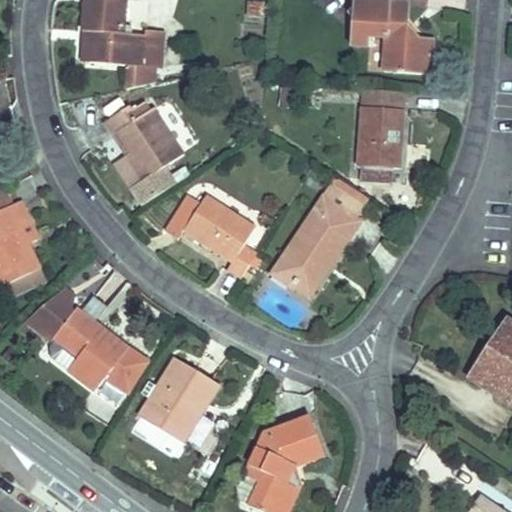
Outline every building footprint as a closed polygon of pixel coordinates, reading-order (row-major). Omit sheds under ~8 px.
[(126,0),(85,0),(83,32),(93,33),(90,63),(128,67),(157,69),(161,69),(164,32),(146,31),(145,36),(131,35),(132,27),(124,27),(126,0)] [(264,4),(249,2),(248,16),(262,17),(264,4)] [(384,72),(421,75),(422,59),(431,59),(432,40),(420,39),(408,25),(409,6),(353,2),(353,9),(347,14),(352,20),(350,46),(369,47),(369,36),(386,38),(384,72)] [(93,33),(83,32),(80,62),(90,63),(93,33)] [(422,59),(421,75),(430,75),(431,59),(422,59)] [(157,69),(128,67),(126,90),(144,86),(145,74),(156,75),(157,69)] [(155,84),(156,75),(145,74),(144,86),(155,84)] [(401,170),(406,94),(362,91),(357,167),(361,167),(360,182),(392,184),(393,169),(401,170)] [(105,124),(113,136),(117,134),(130,153),(126,156),(127,157),(116,164),(143,206),(167,190),(156,174),(165,168),(184,156),(154,110),(150,112),(144,104),(132,112),(129,108),(105,124)] [(113,136),(126,156),(130,153),(117,134),(113,136)] [(176,185),(165,168),(156,174),(167,190),(176,185)] [(335,180),(273,273),(307,295),(325,267),(330,270),(358,226),(354,223),(368,202),(335,180)] [(0,192),(0,212),(13,206),(5,190),(0,192)] [(256,228),(207,196),(201,205),(188,197),(166,232),(179,240),(183,233),(232,265),(227,271),(241,280),(258,255),(244,246),(256,228)] [(8,300),(46,282),(29,245),(18,223),(28,218),(29,217),(22,202),(0,212),(0,286),(1,289),(3,288),(8,300)] [(29,245),(38,240),(28,218),(18,223),(29,245)] [(273,273),(270,278),(308,303),(330,270),(325,267),(307,295),(273,273)] [(54,339),(75,312),(73,310),(75,297),(66,289),(27,323),(52,342),(54,339)] [(95,298),(83,313),(82,314),(77,310),(75,312),(54,339),(56,341),(50,348),(51,359),(95,392),(105,379),(126,393),(146,361),(129,349),(94,323),(107,307),(95,298)] [(511,324),(508,322),(471,379),(511,405),(511,324)] [(150,363),(146,361),(126,393),(130,395),(150,363)] [(140,418),(177,440),(201,401),(208,405),(219,386),(176,361),(140,418)] [(201,401),(177,440),(184,444),(208,405),(201,401)] [(407,433),(425,444),(431,430),(403,411),(407,433)] [(266,435),(246,476),(245,477),(242,476),(239,484),(242,503),(248,506),(248,507),(259,511),(282,511),(286,503),(280,500),(287,484),(295,467),(325,456),(311,418),(266,435)] [(286,503),(282,511),(289,511),(300,490),(287,484),(280,500),(286,503)] [(501,511),(480,498),(470,511),(501,511)]
